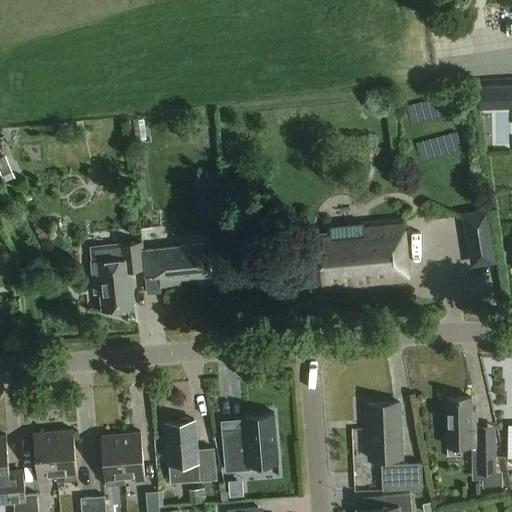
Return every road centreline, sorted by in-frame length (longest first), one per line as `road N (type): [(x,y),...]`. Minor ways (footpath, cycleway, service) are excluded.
road 1 (unclassified): [(307,343),(0,370)]
road 2 (unclassified): [(511,336),(307,343)]
road 3 (residential): [(307,343),(320,511)]
